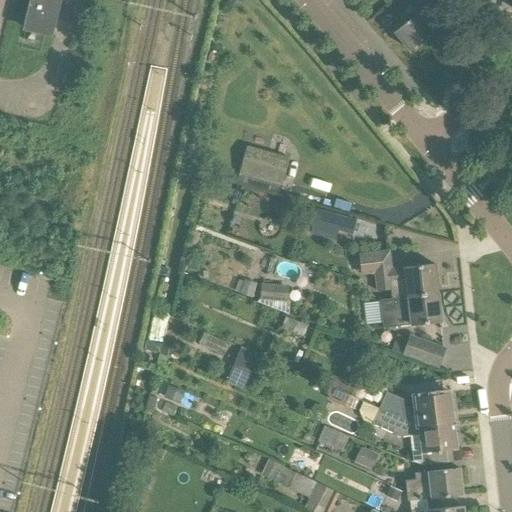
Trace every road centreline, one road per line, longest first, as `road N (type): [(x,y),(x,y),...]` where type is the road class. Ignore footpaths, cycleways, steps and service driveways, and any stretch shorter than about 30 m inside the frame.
road 1 (residential): [(451,169),(303,0)]
road 2 (unclassified): [(451,169),(473,0)]
road 3 (residential): [(511,511),(498,383),(511,353)]
